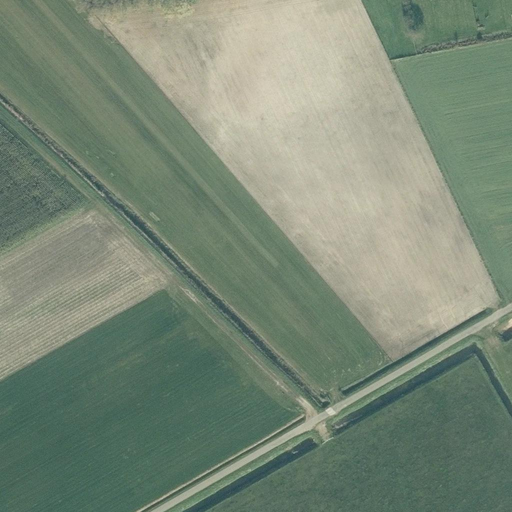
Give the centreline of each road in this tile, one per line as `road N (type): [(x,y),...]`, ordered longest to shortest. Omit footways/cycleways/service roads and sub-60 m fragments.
road 1 (unclassified): [(156,511),(511,308)]
road 2 (track): [(88,192),(319,418)]
